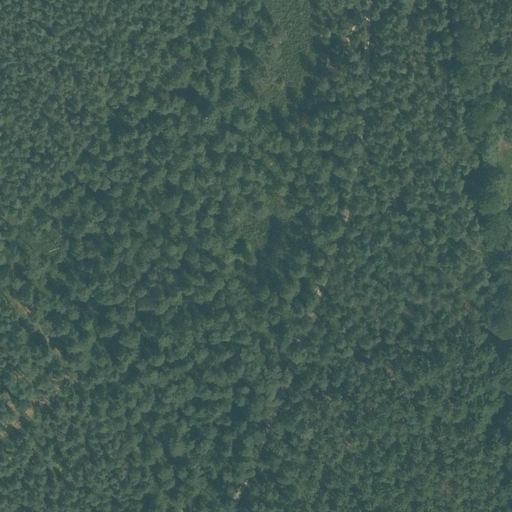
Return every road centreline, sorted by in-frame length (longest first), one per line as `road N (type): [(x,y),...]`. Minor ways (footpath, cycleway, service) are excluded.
road 1 (track): [(368,0),(359,142),(230,511)]
road 2 (track): [(238,489),(304,467),(393,413),(511,373)]
road 3 (track): [(178,511),(0,275)]
